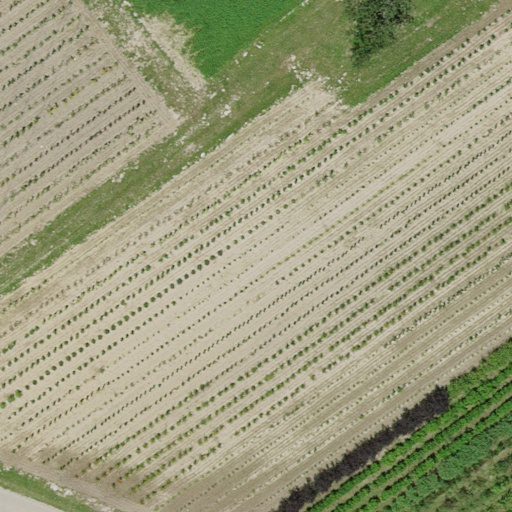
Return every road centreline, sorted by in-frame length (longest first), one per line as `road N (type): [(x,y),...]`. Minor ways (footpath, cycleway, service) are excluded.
road 1 (track): [(0,265),(347,0)]
road 2 (track): [(96,0),(186,119)]
